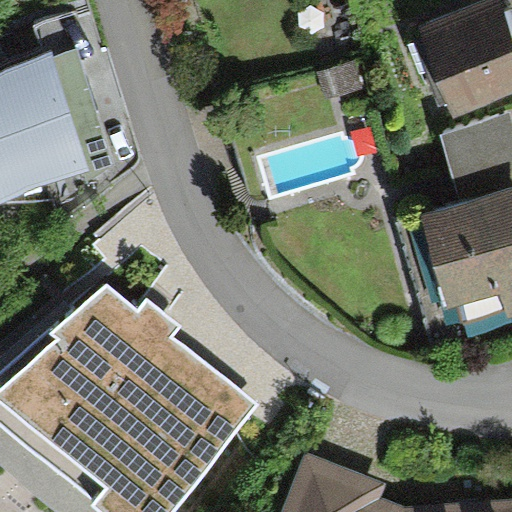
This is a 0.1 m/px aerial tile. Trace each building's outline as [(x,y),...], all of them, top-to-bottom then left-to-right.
[(511,41),(497,0),(437,0),(414,8),(442,87),(511,61),(511,41)] [(54,20),(0,34),(0,184),(91,160),(54,20)] [(511,155),(410,181),(447,325),(511,308),(511,155)] [(124,499),(235,396),(141,297),(31,400),(124,499)] [(511,511),(511,494),(400,498),(291,453),(270,511),(511,511)]
